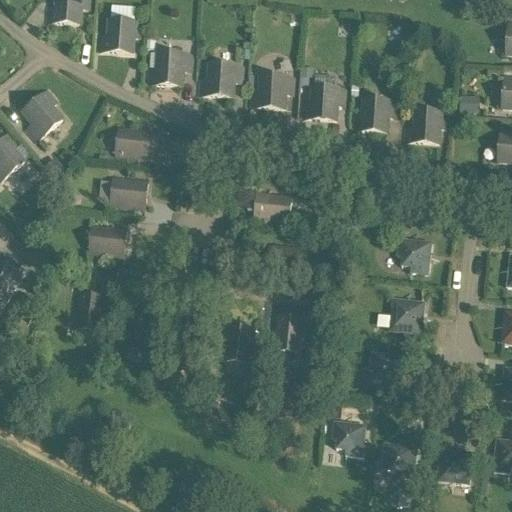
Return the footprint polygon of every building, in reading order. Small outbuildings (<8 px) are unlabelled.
[(90,0),(56,0),(56,12),(49,12),(47,27),(81,30),(82,14),(89,14),(90,0)] [(143,26),(109,24),(108,41),(101,40),(100,56),(133,59),(134,42),(141,43),(143,26)] [(148,44),(148,54),(156,54),(157,44),(148,44)] [(250,53),(242,53),(242,63),(250,64),(250,53)] [(191,60),(158,57),(157,74),(150,74),(149,89),(182,91),(183,76),(190,76),(191,60)] [(234,88),(241,88),(242,71),(210,69),(208,85),(201,85),(200,101),(233,103),(234,88)] [(315,72),(302,71),(301,81),(314,82),(315,72)] [(286,98),(293,99),(294,83),(281,82),(261,80),(260,97),(253,97),(252,112),(285,115),(286,98)] [(511,80),(504,80),(502,113),(511,114),(511,80)] [(346,94),(313,92),(311,109),(304,108),(303,124),(336,126),(337,110),(345,110),(346,94)] [(51,112),(57,108),(46,95),(21,117),(31,129),(26,134),(36,147),(62,125),(51,112)] [(481,101),(461,101),(460,119),(467,119),(467,120),(475,120),(475,117),(481,117),(481,101)] [(397,106),(364,103),(363,120),(356,120),(354,135),(387,138),(389,122),(396,122),(397,106)] [(448,117),(415,115),(414,132),(407,131),(406,147),(439,149),(440,133),(447,134),(448,117)] [(154,137),(118,133),(115,160),(151,164),(154,137)] [(511,134),(500,134),(498,167),(511,168),(511,134)] [(13,155),(19,150),(8,138),(0,144),(0,187),(24,168),(13,155)] [(111,167),(111,160),(100,159),(99,166),(111,167)] [(42,173),(53,186),(66,175),(55,162),(42,173)] [(149,187),(113,184),(110,210),(146,214),(149,187)] [(58,210),(73,212),(75,196),(60,194),(58,210)] [(293,202),(257,198),(254,225),(290,229),(293,202)] [(128,235),(92,231),(89,258),(125,262),(128,235)] [(432,248),(400,244),(398,261),(403,262),(402,271),(411,272),(411,278),(428,280),(432,248)] [(308,255),(272,250),(269,277),(305,282),(308,255)] [(23,280),(0,269),(0,304),(3,306),(11,291),(17,294),(23,280)] [(106,301),(80,298),(76,334),(102,337),(106,301)] [(425,308),(393,304),(389,336),(404,338),(415,339),(421,340),(425,308)] [(511,316),(505,316),(501,348),(511,349),(511,316)] [(154,323),(128,319),(123,355),(149,358),(154,323)] [(304,322),(278,320),(274,356),(301,358),(304,322)] [(254,333),(228,330),(224,366),(251,369),(254,333)] [(414,348),(415,339),(404,338),(403,347),(414,348)] [(202,344),(175,341),(172,377),(199,379),(202,344)] [(403,361),(372,358),(370,375),(375,375),(373,385),(383,386),(382,391),(400,393),(403,361)] [(511,373),(505,373),(501,405),(511,405),(511,373)] [(329,407),(328,421),(343,422),(344,408),(329,407)] [(114,414),(109,434),(128,438),(133,418),(114,414)] [(366,430),(334,427),(332,444),(338,444),(337,454),(346,455),(346,460),(363,462),(366,430)] [(511,446),(497,445),(493,476),(510,478),(511,473),(511,472),(511,446)] [(417,452),(385,449),(383,466),(388,466),(387,476),(397,477),(396,482),(413,484),(417,452)] [(466,474),(471,475),(473,458),(441,454),(437,486),(454,488),(455,483),(465,484),(466,474)] [(401,494),(399,510),(408,511),(412,511),(413,493),(401,491),(401,494)]
